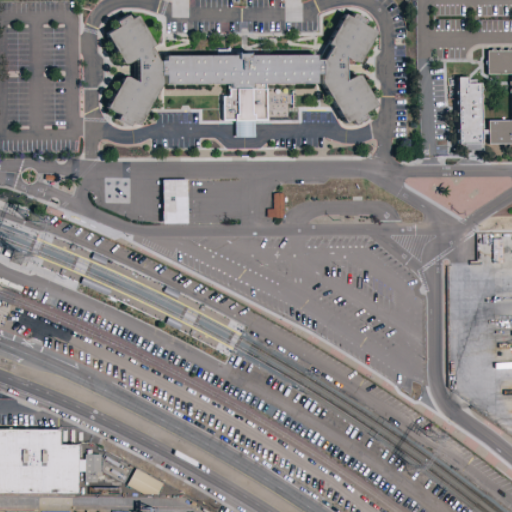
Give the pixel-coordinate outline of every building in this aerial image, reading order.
[(99,33),(116,64),(130,56),(130,83),(116,75),(100,107),(132,124),(154,82),(220,85),(225,87),(225,96),(218,97),(219,114),(220,117),(263,120),(262,115),(262,83),(314,83),(338,122),(369,104),(351,74),(338,78),(338,55),(352,63),(370,32),(337,13),(314,54),(154,56),(130,15),(99,33)] [(511,52),(486,52),(487,74),(511,74),(511,123),(487,123),(487,144),(511,144),(511,52)] [(458,77),(458,144),(480,144),(480,84),(468,84),(468,77),(458,77)] [(190,190),(191,227),(167,227),(166,190),(166,184),(190,184),(190,190)] [(266,216),(281,217),(282,192),(271,192),(271,208),(266,208),(266,216)] [(67,434),(68,450),(82,449),(82,462),(90,462),(90,475),(84,475),(84,495),(84,499),(34,497),(0,496),(0,431),(34,432),(66,432),(67,434)] [(98,454),(83,454),(83,475),(99,475),(98,454)] [(153,497),(160,482),(132,468),(124,484),(153,497)]
